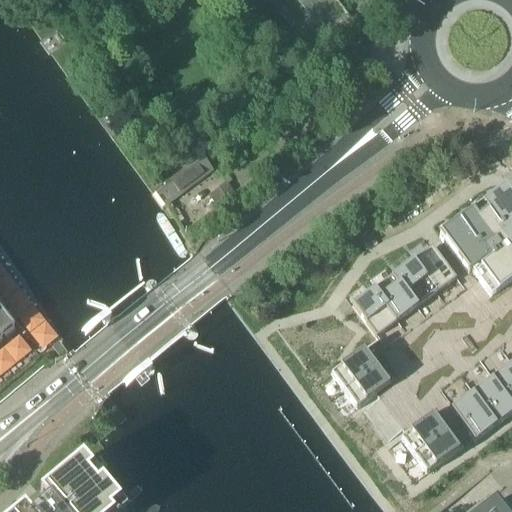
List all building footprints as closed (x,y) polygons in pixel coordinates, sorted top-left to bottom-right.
[(152,193),(164,209),(219,168),(207,152),(152,193)] [(225,184),(223,185),(208,196),(217,210),(234,197),(225,184)] [(511,206),(502,192),(437,240),(453,262),(465,278),(468,276),(487,301),(511,283),(511,206)] [(429,251),(409,266),(422,284),(442,269),(429,251)] [(364,361),(353,369),(360,379),(367,389),(378,381),(384,389),(372,397),(378,405),(402,438),(417,427),(428,443),(440,434),(442,437),(457,426),(477,411),(497,397),(511,386),(511,283),(487,301),(468,276),(465,278),(453,262),(442,269),(422,284),(402,298),(383,312),(362,327),(374,342),(358,354),(364,361)] [(409,266),(389,280),(402,298),(422,284),(409,266)] [(389,280),(370,294),(383,312),(402,298),(389,280)] [(370,294),(349,309),(362,327),(383,312),(370,294)] [(0,339),(13,329),(0,312),(0,339)] [(58,343),(51,348),(59,359),(66,354),(58,343)] [(358,354),(327,376),(340,393),(360,379),(353,369),(364,361),(358,354)] [(360,379),(340,393),(353,411),(372,397),(384,389),(378,381),(367,389),(360,379)] [(511,386),(497,397),(510,415),(511,413),(511,386)] [(497,397),(477,411),(491,429),(510,415),(497,397)] [(477,411),(457,426),(470,444),(491,429),(477,411)] [(402,438),(396,442),(410,460),(430,445),(428,443),(417,427),(402,438)] [(430,445),(410,460),(422,477),(454,454),(442,437),(440,434),(428,443),(430,445)] [(122,511),(100,485),(91,474),(81,462),(39,496),(46,505),(37,511),(25,511),(23,510),(20,511),(122,511)]
